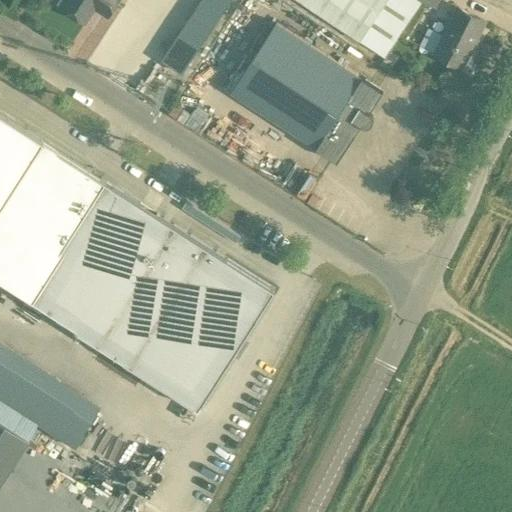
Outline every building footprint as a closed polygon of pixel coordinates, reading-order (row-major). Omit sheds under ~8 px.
[(86,22),(99,0),(63,0),(60,6),(86,22)] [(201,0),(161,60),(182,74),(231,0),(201,0)] [(299,0),(385,57),(422,2),(436,9),(440,0),(299,0)] [(485,21),(457,7),(434,53),(462,67),(485,21)] [(231,92),(318,147),(335,158),(378,88),(362,78),(277,21),(231,92)] [(275,289),(105,180),(29,299),(199,408),(275,289)] [(0,400),(74,445),(100,403),(0,341),(0,400)] [(0,421),(0,480),(27,439),(0,421)]
